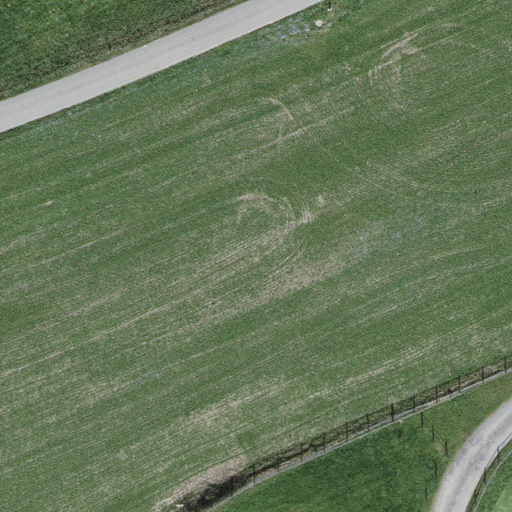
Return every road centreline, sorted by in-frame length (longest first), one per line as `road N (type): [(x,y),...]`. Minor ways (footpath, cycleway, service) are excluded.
road 1 (residential): [(0,117),(285,0)]
road 2 (track): [(445,511),(497,422),(511,412)]
